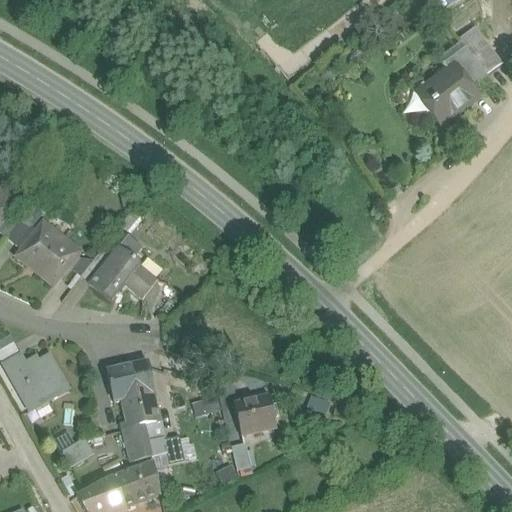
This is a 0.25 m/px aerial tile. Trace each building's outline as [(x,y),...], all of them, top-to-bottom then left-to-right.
[(487,79),(464,49),(442,66),(448,73),(453,69),(470,91),(487,79)] [(470,91),(453,69),(448,73),(416,98),(440,128),(477,100),(470,91)] [(18,206),(0,191),(0,228),(11,214),(18,206)] [(11,214),(0,228),(0,234),(6,240),(20,222),(11,214)] [(20,222),(6,240),(16,248),(31,228),(21,220),(20,222)] [(79,254),(43,226),(16,259),(53,287),(67,269),(79,254)] [(140,268),(132,263),(141,252),(126,240),(117,251),(89,287),(110,303),(118,292),(117,292),(122,286),(142,302),(157,283),(139,269),(140,268)] [(108,244),(80,279),(89,287),(117,251),(108,244)] [(92,264),(79,254),(67,269),(80,279),(92,264)] [(0,351),(0,362),(2,367),(20,357),(13,344),(0,351)] [(49,357),(27,369),(20,357),(2,367),(29,414),(69,391),(49,357)] [(147,364),(130,368),(137,399),(154,395),(155,395),(147,364)] [(130,368),(106,373),(114,404),(121,403),(137,399),(130,368)] [(154,395),(137,399),(147,441),(154,440),(164,437),(154,395)] [(147,441),(137,399),(121,403),(127,431),(122,432),(129,465),(151,460),(147,441)] [(269,399),(233,407),(241,438),(276,430),(269,399)] [(154,440),(159,458),(166,457),(163,442),(165,442),(164,437),(154,440)] [(165,442),(163,442),(166,457),(169,467),(184,464),(179,439),(165,442)] [(159,458),(154,440),(147,441),(151,460),(159,458)] [(107,482),(83,442),(59,455),(82,496),(83,496),(107,482)] [(245,446),(231,449),(236,473),(251,469),(245,446)] [(153,465),(107,482),(83,496),(82,496),(75,500),(82,511),(124,511),(160,497),(153,465)]
